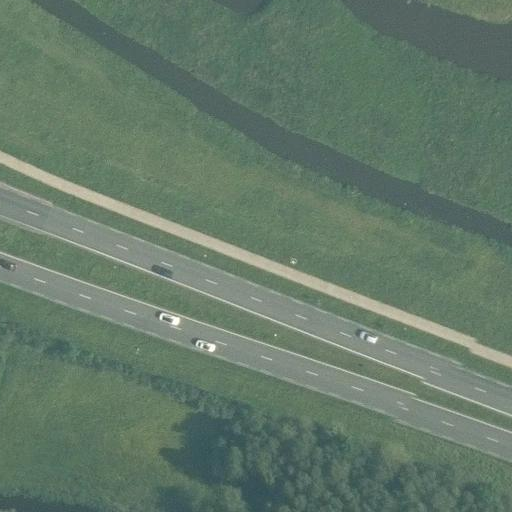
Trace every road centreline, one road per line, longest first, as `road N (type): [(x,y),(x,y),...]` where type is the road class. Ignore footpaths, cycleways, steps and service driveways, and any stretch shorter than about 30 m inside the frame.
road 1 (primary): [(511,398),(0,201)]
road 2 (primary): [(0,268),(511,444)]
